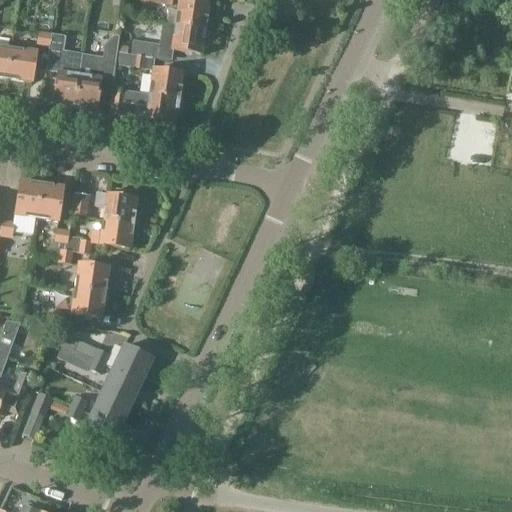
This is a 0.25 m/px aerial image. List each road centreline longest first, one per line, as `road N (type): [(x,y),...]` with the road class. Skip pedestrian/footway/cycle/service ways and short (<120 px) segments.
road 1 (track): [(194,511),(433,0)]
road 2 (unknown): [(244,10),(121,311),(133,336),(201,375)]
road 3 (residential): [(153,479),(288,188)]
road 4 (residential): [(0,139),(265,178),(288,188)]
road 5 (residential): [(288,188),(376,0)]
road 6 (unclassified): [(316,511),(153,479)]
road 7 (residential): [(113,511),(0,469)]
